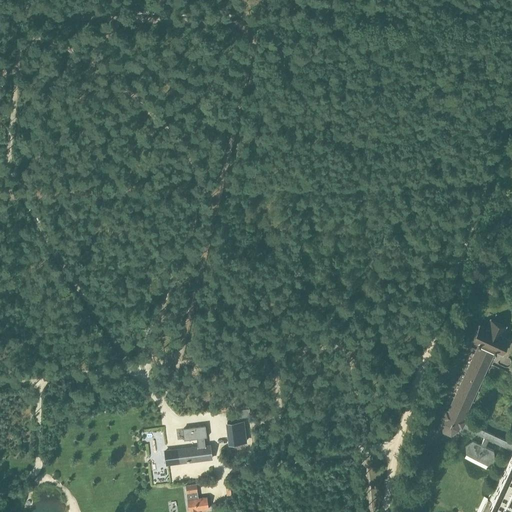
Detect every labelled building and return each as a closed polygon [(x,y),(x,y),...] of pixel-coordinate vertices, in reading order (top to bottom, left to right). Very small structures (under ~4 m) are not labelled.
[(444,409),(440,419),(442,420),(441,423),(442,433),(451,437),(458,431),(459,429),(462,430),(463,427),(466,421),(467,420),(465,418),(489,365),(490,362),(494,353),(503,356),(510,338),(503,335),(507,326),(490,318),(486,327),(478,323),(470,343),(477,345),(447,410),(444,409)] [(159,400),(138,403),(141,426),(162,423),(159,400)] [(511,511),(511,443),(466,421),(463,427),(484,437),(481,444),(472,440),(465,445),(465,454),(487,464),(495,458),(493,450),(485,446),(488,439),(511,450),(511,452),(492,497),(490,500),(486,498),(480,511),(511,511)] [(243,424),(228,426),(230,447),(246,445),(243,424)] [(197,447),(165,451),(166,464),(211,459),(209,446),(205,446),(204,438),(206,437),(205,426),(183,429),(184,440),(196,439),(197,447)] [(164,428),(148,430),(150,441),(165,439),(164,428)] [(188,511),(189,511),(188,511),(197,511),(197,510),(208,509),(207,497),(198,499),(197,491),(196,484),(186,486),(186,493),(187,500),(188,511)]
